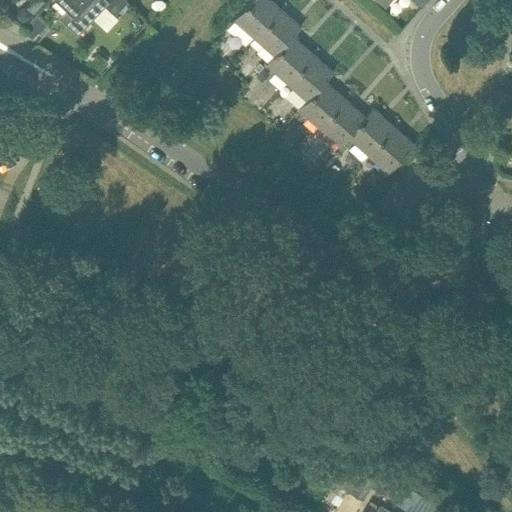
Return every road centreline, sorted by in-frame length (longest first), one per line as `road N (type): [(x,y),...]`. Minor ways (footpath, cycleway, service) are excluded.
road 1 (unclassified): [(511,219),(410,283),(356,278),(0,46)]
road 2 (residential): [(511,219),(428,88),(419,60),(423,33),(453,0)]
